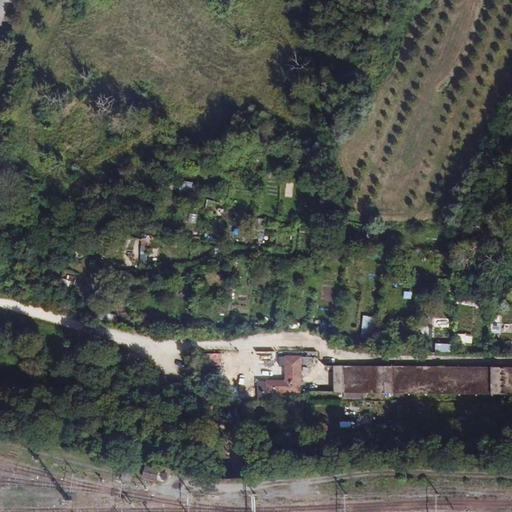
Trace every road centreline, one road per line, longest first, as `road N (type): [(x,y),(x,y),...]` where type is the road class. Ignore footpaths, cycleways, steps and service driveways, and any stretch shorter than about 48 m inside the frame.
road 1 (track): [(139,341),(304,337),(338,355),(511,361)]
road 2 (track): [(0,303),(139,341)]
